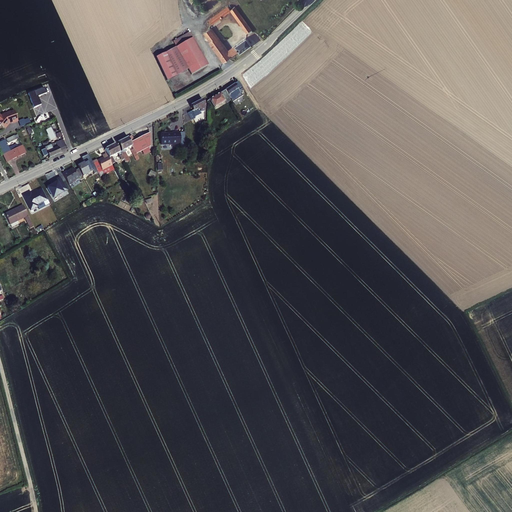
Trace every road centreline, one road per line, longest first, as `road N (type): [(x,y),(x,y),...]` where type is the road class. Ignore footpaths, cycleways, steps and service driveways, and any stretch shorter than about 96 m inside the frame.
road 1 (tertiary): [(0,188),(204,90),(311,0)]
road 2 (unclassified): [(35,511),(0,363)]
